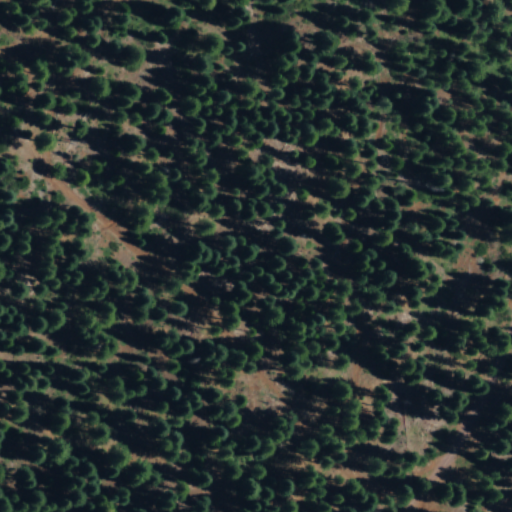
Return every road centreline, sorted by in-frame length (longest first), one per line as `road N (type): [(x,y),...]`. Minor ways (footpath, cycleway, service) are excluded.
road 1 (track): [(388,511),(456,461),(490,361),(511,353)]
road 2 (track): [(0,42),(131,0)]
